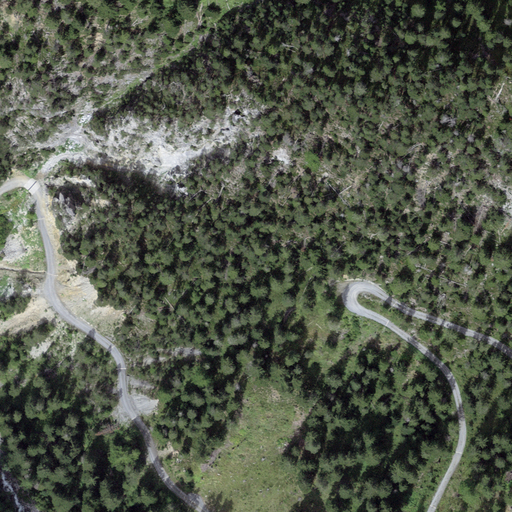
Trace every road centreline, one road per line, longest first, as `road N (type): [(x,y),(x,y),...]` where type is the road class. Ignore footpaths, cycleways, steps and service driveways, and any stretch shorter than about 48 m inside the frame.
road 1 (track): [(429,511),(459,449),(454,386),(432,355),(353,306),(351,288),(364,284),(511,352)]
road 2 (track): [(0,192),(27,182),(35,189),(50,293),(64,315),(107,345),(155,461),(202,511)]
